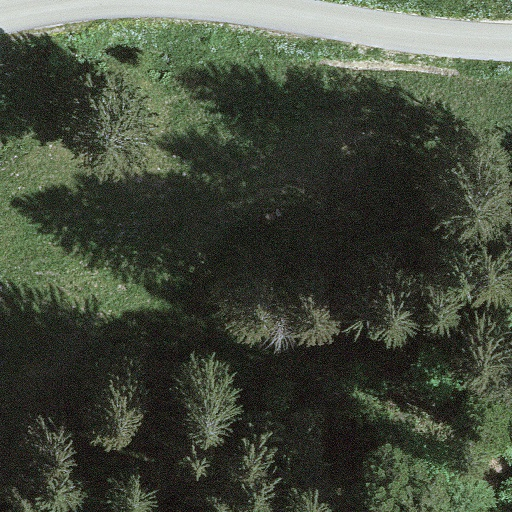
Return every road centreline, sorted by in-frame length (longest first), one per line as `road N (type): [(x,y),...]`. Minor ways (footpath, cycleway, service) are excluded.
road 1 (unclassified): [(187,0),(511,44)]
road 2 (unclassified): [(0,15),(39,4),(169,0)]
